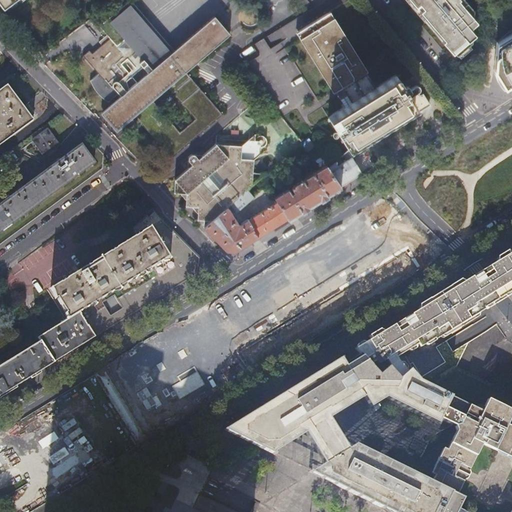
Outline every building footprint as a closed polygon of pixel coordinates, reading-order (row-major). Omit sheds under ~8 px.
[(406,0),(413,7),(415,5),(419,11),(418,12),(447,46),(449,52),(451,54),(453,53),(455,55),(471,41),(471,37),(474,34),(471,30),(472,9),(464,0),(406,0)] [(120,98),(171,53),(131,6),(124,12),(121,8),(101,25),(108,34),(111,37),(103,45),(93,53),(86,59),(99,73),(91,81),(93,86),(98,92),(103,97),(109,102),(117,95),(120,98)] [(345,106),(374,89),(363,71),(328,14),(301,30),(305,36),(323,66),(321,67),(335,90),(337,93),(339,96),(345,106)] [(168,88),(187,72),(230,34),(214,15),(171,53),(120,98),(101,113),(117,131),(135,116),(152,101),(168,88)] [(511,28),(509,30),(507,33),(506,36),(505,38),(501,42),(496,45),(494,70),(503,85),(511,79),(511,28)] [(100,42),(103,45),(111,37),(108,34),(100,42)] [(86,59),(93,53),(90,50),(83,55),(86,59)] [(223,113),(187,72),(168,88),(194,118),(179,131),(152,101),(135,116),(172,158),(223,113)] [(328,116),(346,145),(414,104),(403,87),(396,75),(374,89),(345,106),(328,116)] [(0,144),(33,120),(27,112),(7,85),(0,89),(0,144)] [(414,104),(346,145),(353,157),(363,151),(369,147),(365,142),(375,136),(384,131),(383,129),(388,127),(392,124),(393,125),(401,120),(410,115),(412,117),(430,105),(423,93),(422,94),(421,92),(420,89),(420,88),(419,85),(417,85),(410,89),(407,85),(403,87),(414,104)] [(59,145),(47,130),(32,141),(43,156),(59,145)] [(306,148),(312,143),(307,138),(302,142),(301,143),(306,148)] [(203,220),(203,227),(204,228),(228,207),(230,205),(247,190),(252,186),(254,160),(241,159),(242,146),(216,144),(199,159),(196,155),(191,154),(188,157),(188,161),(192,165),(175,179),(173,192),(174,194),(186,194),(185,206),(186,207),(197,208),(197,219),(198,220),(203,220)] [(0,233),(94,163),(81,146),(61,161),(59,158),(54,162),(56,165),(20,191),(19,188),(13,192),(15,194),(0,205),(0,233)] [(355,175),(361,172),(351,156),(337,165),(335,162),(331,166),(327,169),(328,170),(338,186),(345,182),(350,179),(355,175)] [(328,170),(276,202),(286,218),(294,213),(310,204),(322,196),(330,191),(338,186),(328,170)] [(254,197),(247,190),(230,205),(236,212),(254,197)] [(244,222),(255,238),(260,235),(268,230),(277,224),(286,218),(276,202),(244,222)] [(255,238),(244,222),(239,225),(228,207),(204,228),(226,250),(230,251),(234,252),(255,238)] [(156,265),(119,288),(122,293),(129,304),(134,312),(196,274),(197,266),(197,260),(152,209),(133,227),(137,234),(156,265)] [(68,319),(79,312),(101,299),(110,293),(119,288),(156,265),(137,234),(91,263),(76,272),(50,288),(68,319)] [(511,285),(511,252),(492,265),(510,287),(511,285)] [(497,295),(510,287),(492,265),(479,272),(469,278),(484,296),(488,301),(497,295)] [(469,278),(466,280),(481,299),(484,296),(469,278)] [(355,349),(360,354),(377,374),(387,366),(398,378),(409,369),(411,367),(405,356),(481,309),(479,306),(484,303),(481,299),(466,280),(455,287),(405,318),(355,349)] [(101,299),(104,304),(113,298),(122,293),(119,288),(110,293),(101,299)] [(104,304),(101,299),(79,312),(94,337),(105,330),(116,323),(111,315),(104,304)] [(120,310),(111,315),(116,323),(125,318),(134,312),(129,304),(120,310)] [(79,312),(68,319),(37,338),(40,341),(53,362),(63,356),(73,350),(80,345),(94,337),(79,312)] [(0,395),(53,362),(40,341),(0,366),(0,395)] [(304,434),(322,465),(347,449),(328,419),(363,398),(369,408),(385,398),(436,424),(439,419),(457,428),(469,406),(419,380),(409,369),(398,378),(387,366),(377,374),(360,354),(345,363),(341,358),(223,430),(225,431),(271,454),(276,451),(304,434)] [(431,481),(456,494),(481,444),(497,451),(511,458),(511,425),(507,423),(511,413),(511,409),(488,398),(481,411),(469,406),(457,428),(431,481)] [(355,444),(347,449),(322,465),(309,473),(389,511),(455,511),(463,497),(456,494),(431,481),(355,444)]
